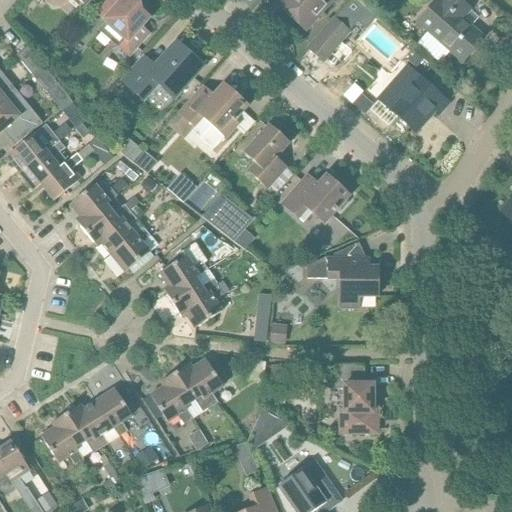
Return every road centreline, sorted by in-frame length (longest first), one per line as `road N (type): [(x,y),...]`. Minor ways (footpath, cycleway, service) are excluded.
road 1 (unclassified): [(424,511),(423,204)]
road 2 (unclassified): [(423,204),(199,0)]
road 3 (residential): [(0,391),(18,380),(46,277),(0,220)]
road 4 (residential): [(423,204),(462,180),(511,104)]
